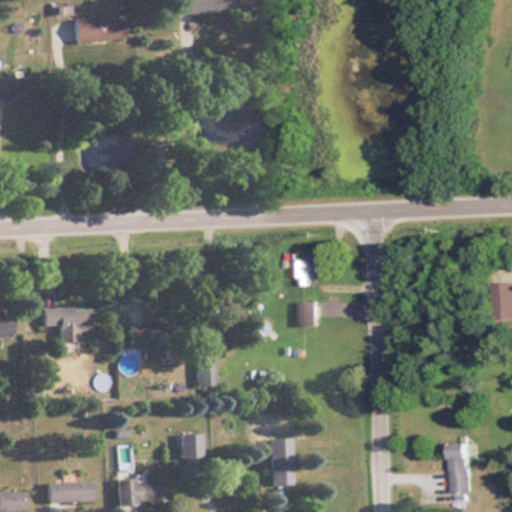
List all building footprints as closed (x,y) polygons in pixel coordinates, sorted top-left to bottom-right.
[(225,11),(224,0),(166,0),(167,14),(225,11)] [(118,40),(118,17),(69,18),(70,41),(118,40)] [(0,77),(0,97),(32,97),(32,77),(0,77)] [(307,260),(290,260),(290,253),(284,253),(284,278),(307,278),(307,260)] [(511,282),(488,282),(488,307),(511,307),(511,282)] [(295,302),(295,325),(313,325),(313,302),(295,302)] [(53,341),(73,341),(73,330),(84,330),(84,307),(37,308),(37,325),(53,325),(53,341)] [(139,359),(161,358),(161,324),(122,325),(123,348),(138,347),(139,359)] [(286,484),(286,439),(265,439),(265,484),(286,484)] [(446,493),(468,492),(466,443),(445,444),(446,493)] [(112,504),(161,503),(160,477),(111,479),(112,504)] [(88,481),(42,481),(42,501),(88,501),(88,481)] [(0,490),(0,510),(21,510),(21,490),(0,490)]
